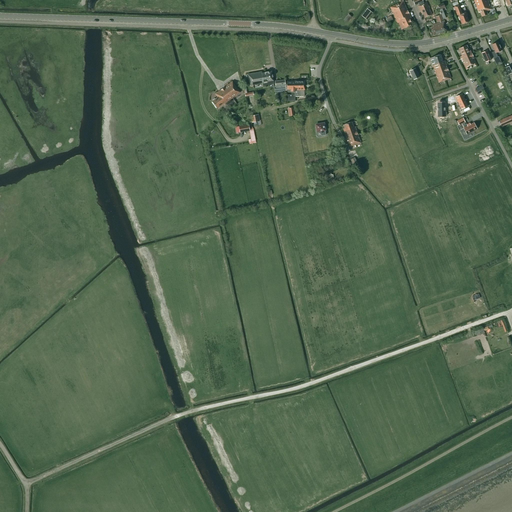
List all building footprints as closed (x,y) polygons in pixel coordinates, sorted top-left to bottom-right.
[(424,3),(422,0),(412,0),(415,5),(418,4),(419,5),(418,6),(421,13),(422,13),(425,18),(432,15),(429,8),(429,6),(428,6),(426,2),(424,3)] [(486,11),(491,9),(486,0),(473,0),(479,12),(480,12),(482,16),(482,17),(487,14),(486,11)] [(410,19),(411,18),(405,6),(405,5),(403,1),(390,7),(392,10),(393,10),(393,12),(394,16),(395,18),(395,17),(397,20),(396,20),(397,23),(399,23),(402,29),(413,24),(410,19)] [(445,7),(443,3),(438,5),(439,9),(439,10),(443,19),(446,18),(442,9),(445,7)] [(459,5),(454,7),(457,15),(458,15),(462,24),(469,21),(467,15),(468,15),(466,11),(462,13),(459,5)] [(368,10),(363,16),(367,20),(372,13),(368,10)] [(439,34),(447,31),(444,21),(433,25),(433,27),(431,28),(433,35),(439,33),(439,34)] [(491,52),(494,58),(497,56),(496,53),(502,50),(498,42),(492,45),(495,51),(491,52)] [(466,45),(459,48),(462,56),(460,57),(460,58),(461,59),(462,59),(464,62),(463,63),(466,69),(467,69),(468,68),(467,67),(474,64),(475,66),(476,65),(477,65),(469,48),(468,49),(466,45)] [(492,59),(488,51),(487,51),(482,53),(486,62),(492,59)] [(440,55),(432,58),(430,59),(431,61),(434,68),(434,69),(436,75),(436,76),(437,77),(439,83),(444,81),(445,81),(445,80),(451,78),(449,73),(448,72),(446,66),(446,65),(446,64),(444,61),(442,61),(440,55)] [(411,73),(415,81),(420,79),(416,70),(411,73)] [(262,72),(247,74),(249,86),(262,83),(263,86),(274,84),(273,80),(273,81),(271,71),(262,73),(262,72)] [(286,92),(286,85),(285,85),(285,80),(275,81),(276,88),(274,89),(274,93),(286,92)] [(232,98),(240,92),(232,81),(225,87),(232,98)] [(286,85),(286,92),(286,91),(286,93),(291,92),(292,95),(286,95),(286,101),(295,101),(295,97),(304,96),(304,90),(305,90),(305,81),(295,81),(287,82),(287,85),(286,85)] [(231,102),(230,100),(232,98),(225,87),(215,94),(218,97),(212,101),(217,109),(225,103),(227,105),(231,102)] [(468,107),(463,95),(456,98),(462,110),(468,107)] [(453,96),(446,99),(448,105),(455,101),(453,96)] [(502,127),(511,122),(511,115),(499,122),(502,127)] [(343,125),(345,128),(343,128),(350,147),(361,143),(359,137),(355,126),(353,127),(352,122),(343,125)] [(325,130),(324,123),(316,125),(317,132),(320,131),(321,136),(326,135),(325,130)] [(467,134),(477,129),(474,123),(470,125),(470,123),(467,125),(467,126),(463,128),(467,134)] [(249,131),(250,131),(249,129),(249,125),(236,127),(237,133),(249,131)]
